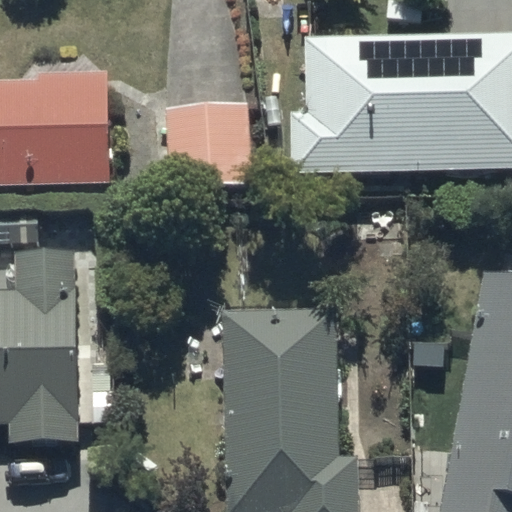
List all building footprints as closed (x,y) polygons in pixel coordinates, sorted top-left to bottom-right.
[(511,44),(304,49),(306,122),(292,122),(294,189),(511,183),(511,44)] [(40,95),(0,94),(0,195),(111,195),(111,83),(40,83),(40,95)] [(249,115),(166,121),(172,202),(254,197),(249,115)] [(499,286),(484,283),(439,511),(511,511),(511,252),(506,252),(499,286)] [(67,263),(67,255),(32,256),(33,263),(13,263),(13,301),(0,301),(0,437),(9,438),(10,456),(81,455),(80,434),(110,433),(110,375),(78,375),(76,263),(67,263)] [(335,325),(227,325),(227,511),(360,511),(361,468),(335,468),(335,325)]
